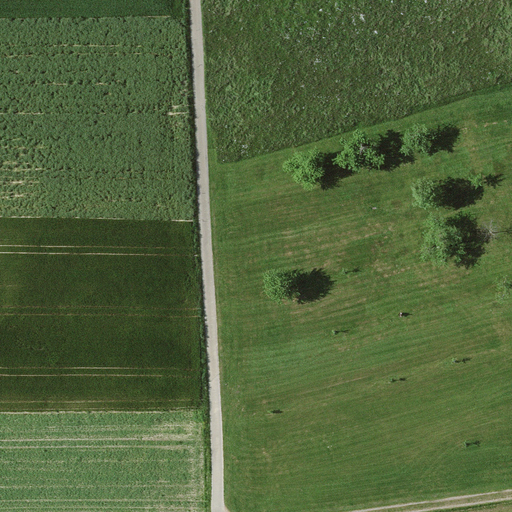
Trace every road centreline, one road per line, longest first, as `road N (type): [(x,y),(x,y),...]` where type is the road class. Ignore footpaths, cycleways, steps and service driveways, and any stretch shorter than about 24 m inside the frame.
road 1 (unclassified): [(193,0),(219,511)]
road 2 (track): [(377,511),(511,491)]
